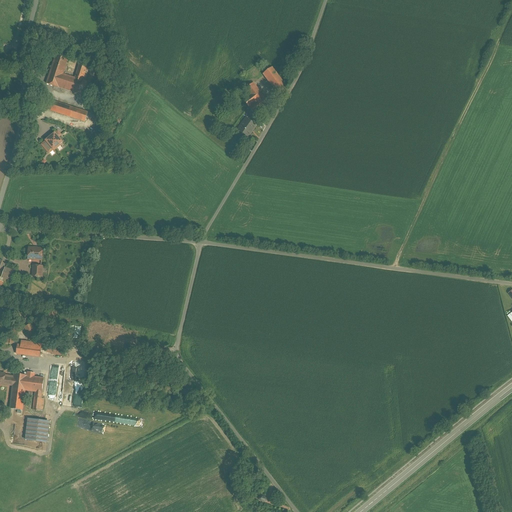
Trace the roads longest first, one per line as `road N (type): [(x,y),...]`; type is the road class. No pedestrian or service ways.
road 1 (unclassified): [(201,240),(176,350),(298,511)]
road 2 (unclassified): [(201,240),(511,282)]
road 3 (unclassified): [(323,0),(292,83),(201,240)]
road 4 (unclassified): [(38,0),(18,141),(0,201)]
road 5 (unclassified): [(0,228),(201,240)]
road 6 (secondary): [(360,511),(511,387)]
road 7 (unknown): [(0,293),(179,334)]
